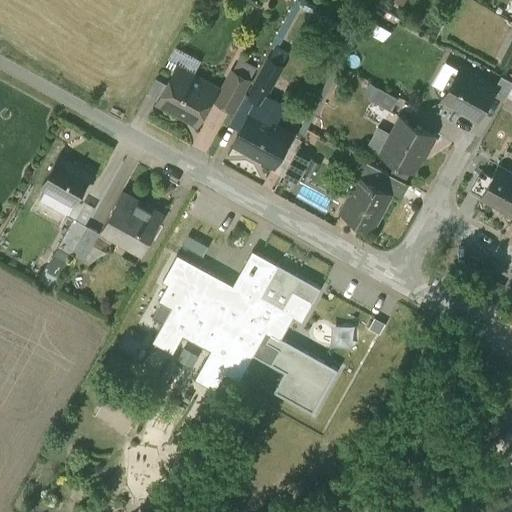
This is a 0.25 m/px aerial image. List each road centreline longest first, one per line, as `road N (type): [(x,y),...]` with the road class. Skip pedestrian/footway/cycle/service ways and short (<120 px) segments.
road 1 (residential): [(392,281),(0,64)]
road 2 (residential): [(511,348),(392,281)]
